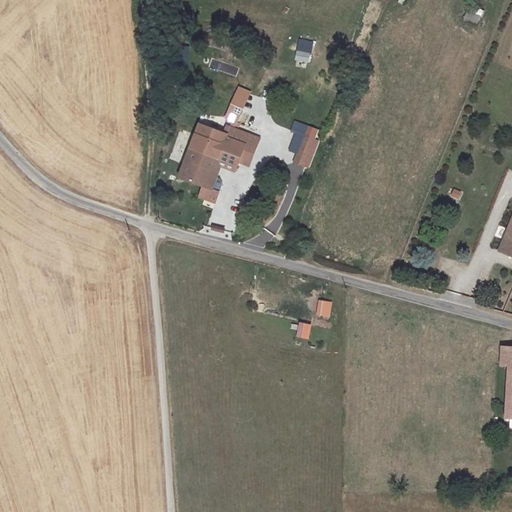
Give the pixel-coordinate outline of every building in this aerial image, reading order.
[(465,22),(477,26),(482,10),(471,6),(465,22)] [(306,66),(310,54),(297,50),(293,62),(306,66)] [(224,120),(236,125),(243,108),(231,103),(224,120)] [(295,154),(292,164),(310,169),(319,140),(315,139),(318,130),(306,126),(304,135),(294,132),(288,152),(295,154)] [(220,191),(230,166),(240,142),(200,127),(179,175),(212,188),(220,191)] [(240,142),(230,166),(241,171),(251,146),(240,142)] [(208,198),(216,201),(220,191),(212,188),(208,198)] [(459,201),(463,193),(453,189),(450,197),(459,201)] [(212,227),(211,237),(223,237),(223,227),(212,227)] [(511,232),(503,254),(511,257),(511,232)] [(332,301),(322,299),(319,315),(329,316),(332,301)] [(308,341),(312,326),(299,323),(295,337),(308,341)] [(503,423),(511,423),(511,350),(502,350),(500,369),(509,371),(503,423)]
